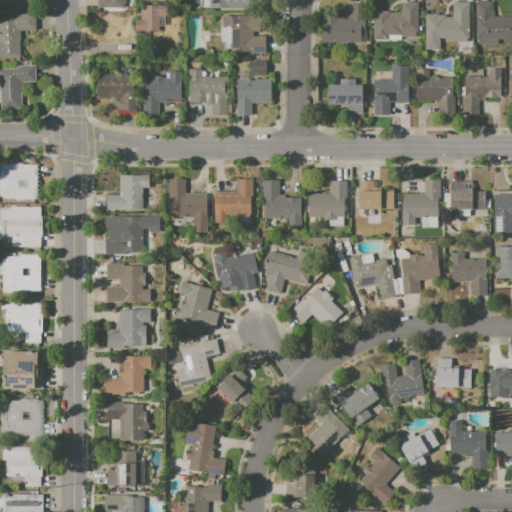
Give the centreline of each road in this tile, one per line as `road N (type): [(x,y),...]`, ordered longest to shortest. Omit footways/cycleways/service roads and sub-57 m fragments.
road 1 (residential): [(511,147),(133,148),(0,136)]
road 2 (tertiary): [(65,0),(73,511)]
road 3 (residential): [(511,324),(410,326),(325,361),(259,452),(253,511)]
road 4 (residential): [(299,0),(299,148)]
